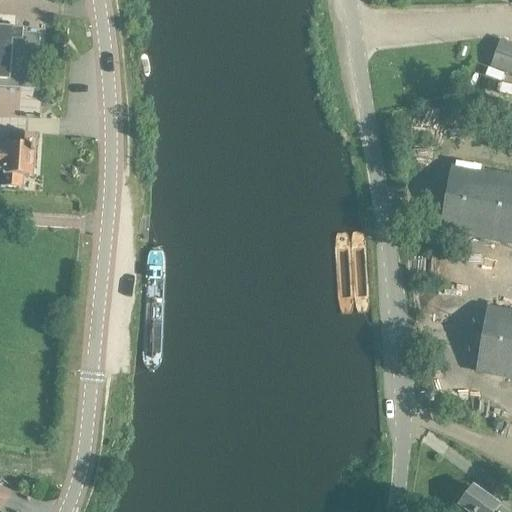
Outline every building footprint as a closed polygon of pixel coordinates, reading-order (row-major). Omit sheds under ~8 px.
[(0,23),(15,25),(16,14),(0,12),(0,23)] [(0,79),(13,80),(13,79),(20,79),(21,72),(34,73),(36,38),(23,37),(24,30),(14,29),(15,28),(0,26),(0,79)] [(497,64),(511,69),(511,39),(508,38),(497,64)] [(0,148),(0,172),(4,173),(3,188),(21,189),(22,178),(32,178),(34,139),(16,139),(16,147),(9,146),(9,149),(0,148)] [(511,243),(511,180),(452,170),(441,231),(511,243)] [(169,243),(148,241),(134,367),(155,370),(169,243)] [(511,378),(511,315),(488,311),(477,372),(511,378)] [(508,511),(502,507),(501,509),(472,488),(459,506),(467,511),(508,511)]
